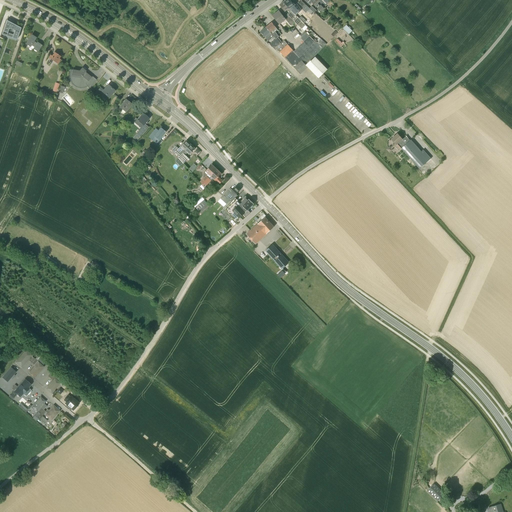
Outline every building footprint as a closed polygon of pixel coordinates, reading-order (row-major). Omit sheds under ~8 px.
[(292,1),(291,2),(290,0),(285,0),(284,1),(284,2),(289,9),(292,13),(295,10),(296,12),(300,9),(296,3),(295,4),(292,1)] [(303,10),(305,13),(309,9),(309,8),(299,0),(298,0),(297,2),(302,8),(303,10)] [(296,17),(292,13),(289,9),(284,2),(283,2),(282,3),(281,3),(280,4),(284,11),(287,10),(290,13),(289,13),(291,16),(290,17),(294,22),(300,27),(303,24),(298,18),(296,17)] [(294,22),(290,17),(288,15),(284,18),(279,11),(273,16),(279,24),(282,21),(283,22),(286,20),(290,25),(294,22)] [(298,18),(303,24),(306,21),(299,14),(296,17),(298,18)] [(21,28),(16,25),(11,22),(12,21),(7,19),(2,34),(6,36),(9,29),(14,30),(12,38),(17,39),(21,28)] [(272,34),(278,30),(272,22),(266,27),(272,34)] [(266,27),(260,32),(268,41),(274,37),(272,34),(266,27)] [(304,41),(310,36),(306,32),(300,38),(304,41)] [(25,44),(30,47),(31,45),(34,47),(33,49),(38,52),(42,45),(37,42),(37,43),(33,41),(36,38),(31,35),(25,44)] [(310,61),(321,49),(322,48),(319,46),(310,36),(304,41),(294,52),(284,41),(282,42),(281,43),(277,38),(272,42),(274,45),(272,47),(277,51),(278,50),(294,68),(302,61),(305,65),(309,60),(310,61)] [(48,58),(50,59),(48,61),(51,63),(53,61),(57,64),(60,59),(59,58),(60,56),(55,52),(52,56),(50,55),(48,58)] [(322,74),(323,74),(327,69),(315,57),(310,61),(322,74)] [(300,74),(308,67),(318,78),(322,74),(310,61),(309,60),(305,65),(302,61),(294,68),(300,74)] [(79,71),(72,70),(70,69),(69,74),(69,76),(69,78),(69,80),(70,82),(72,84),(73,85),(74,86),(76,87),(78,88),(80,88),(82,88),(84,88),(86,87),(87,87),(88,89),(96,79),(92,76),(91,77),(85,72),(86,71),(82,68),(79,71)] [(100,97),(101,96),(103,93),(104,94),(109,98),(115,91),(109,86),(107,88),(106,87),(103,90),(100,88),(96,93),(100,97)] [(132,104),(126,99),(119,107),(125,112),(132,104)] [(147,126),(144,124),(148,119),(147,118),(147,117),(142,113),(136,120),(140,123),(138,126),(141,128),(139,130),(142,132),(147,126)] [(160,128),(158,130),(156,129),(150,136),(153,138),(154,137),(158,140),(155,144),(158,146),(162,141),(159,139),(165,132),(166,131),(165,130),(164,131),(160,128)] [(421,152),(410,140),(406,143),(402,139),(397,133),(391,139),(396,145),(395,146),(399,150),(401,148),(411,160),(412,160),(419,169),(431,159),(423,150),(421,152)] [(186,140),(180,146),(178,148),(176,146),(171,150),(174,153),(176,151),(180,155),(191,144),(186,140)] [(180,155),(178,158),(183,164),(188,158),(185,155),(187,153),(189,155),(195,148),(191,144),(180,155)] [(201,185),(217,169),(212,164),(205,171),(208,174),(202,179),(199,182),(201,185)] [(211,181),(210,180),(212,178),(215,181),(216,182),(217,182),(219,184),(222,180),(218,177),(222,174),(217,169),(201,185),(204,188),(211,181)] [(139,185),(146,180),(142,175),(135,180),(139,185)] [(230,193),(232,195),(235,197),(237,195),(236,195),(240,191),(239,190),(239,189),(238,189),(235,187),(232,190),(230,193)] [(232,195),(230,193),(232,190),(230,188),(220,198),(227,204),(230,200),(229,199),(232,195)] [(250,213),(247,210),(253,204),(248,199),(245,196),(241,203),(238,206),(244,213),(243,214),(245,217),(250,213)] [(235,222),(243,214),(244,213),(238,206),(241,203),(240,202),(236,198),(224,210),(228,214),(231,218),(235,222)] [(201,214),(210,207),(204,200),(195,207),(200,212),(201,214)] [(255,244),(270,230),(274,227),(265,217),(263,219),(261,221),(246,234),(255,244)] [(272,245),(266,250),(282,268),(288,262),(272,245)] [(57,263),(44,253),(43,256),(56,265),(57,263)] [(90,273),(92,269),(90,268),(90,267),(86,265),(83,271),(87,273),(88,272),(90,273)] [(26,349),(15,361),(22,367),(33,356),(26,349)] [(32,363),(38,355),(39,355),(37,353),(30,361),(32,363)] [(41,357),(39,355),(38,355),(32,363),(34,365),(41,357)] [(38,361),(28,372),(35,379),(45,368),(38,361)] [(5,382),(10,386),(20,375),(15,371),(5,382)] [(56,372),(54,375),(55,376),(55,377),(61,382),(64,379),(56,372)] [(55,378),(46,388),(53,393),(62,383),(55,378)] [(25,379),(16,390),(21,394),(30,384),(25,379)] [(72,395),(80,402),(84,398),(76,391),(72,395)] [(41,396),(32,405),(38,410),(46,401),(41,396)] [(80,404),(72,396),(65,403),(73,411),(80,404)] [(20,403),(18,405),(26,412),(28,410),(20,403)] [(53,404),(44,414),(52,421),(61,411),(53,404)] [(41,408),(38,411),(35,415),(37,417),(43,410),(41,408)] [(43,410),(37,417),(45,424),(47,420),(42,416),(46,411),(43,410)] [(437,487),(434,484),(427,491),(438,501),(445,494),(440,489),(437,487)]
